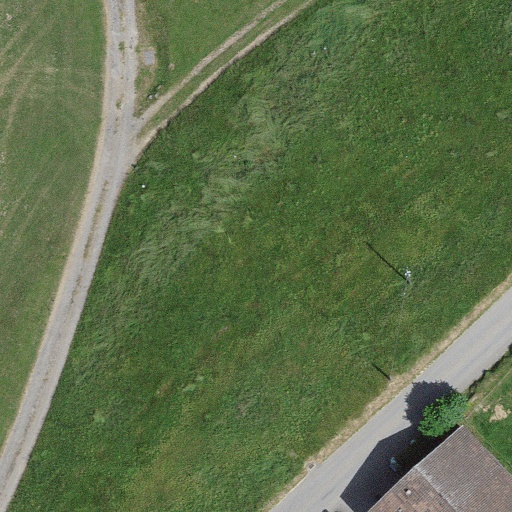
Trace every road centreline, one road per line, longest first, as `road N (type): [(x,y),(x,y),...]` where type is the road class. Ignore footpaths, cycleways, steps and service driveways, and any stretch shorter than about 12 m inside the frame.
road 1 (track): [(0,493),(82,273),(118,134),(126,0)]
road 2 (residential): [(285,511),(511,306)]
